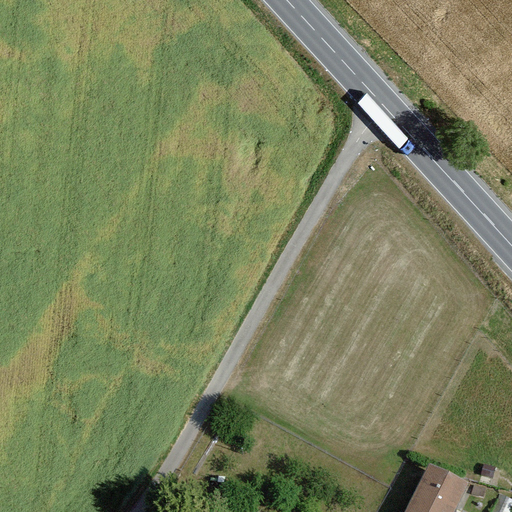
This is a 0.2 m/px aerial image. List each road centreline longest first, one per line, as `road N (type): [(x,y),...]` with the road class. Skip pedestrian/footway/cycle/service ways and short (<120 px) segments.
road 1 (unclassified): [(140,511),(378,101)]
road 2 (secondary): [(378,101),(511,246)]
road 3 (secondary): [(286,0),(378,101)]
